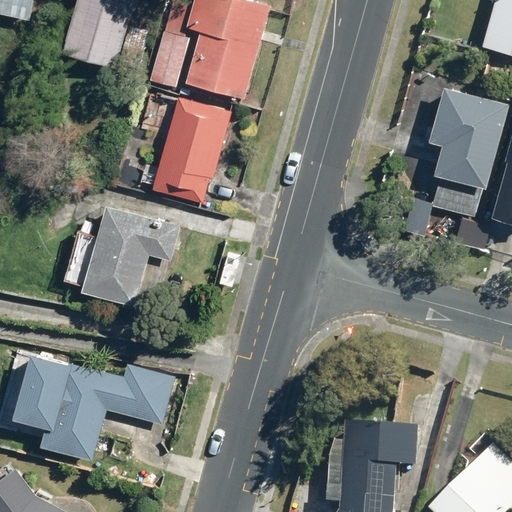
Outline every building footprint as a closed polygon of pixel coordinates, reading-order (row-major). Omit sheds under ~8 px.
[(0,0),(0,16),(31,23),(35,0),(0,0)] [(117,71),(135,0),(75,0),(60,56),(117,71)] [(247,0),(170,0),(150,82),(177,89),(191,32),(199,34),(186,87),(246,102),(270,6),(247,0)] [(511,0),(494,0),(482,47),(511,55),(511,0)] [(475,216),(508,103),(444,84),(428,142),(439,145),(431,174),(440,177),(432,204),(475,216)] [(178,97),(153,190),(207,205),(232,112),(178,97)] [(511,131),(490,216),(511,221),(511,131)] [(181,226),(105,207),(82,296),(136,309),(149,258),(172,264),(181,226)] [(165,426),(177,376),(127,364),(124,377),(30,355),(14,424),(45,431),(40,450),(94,462),(106,412),(165,426)] [(339,511),(338,511),(392,511),(395,468),(416,469),(418,428),(343,424),(342,442),(329,441),(325,505),(339,506),(339,511)] [(511,511),(511,463),(492,444),(427,511),(511,511)] [(68,511),(34,493),(16,469),(0,480),(0,511),(68,511)]
